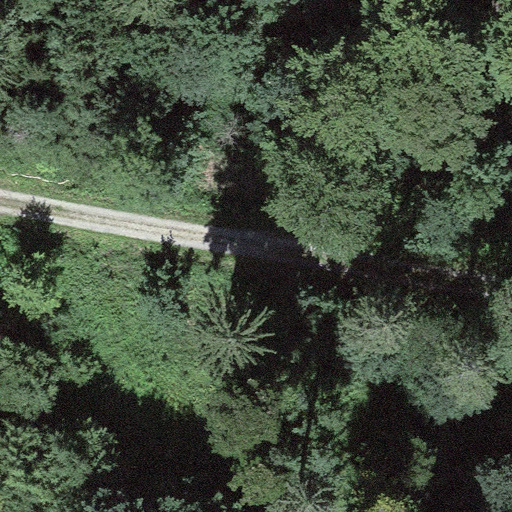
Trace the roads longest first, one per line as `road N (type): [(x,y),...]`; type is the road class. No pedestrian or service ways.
road 1 (track): [(511,286),(0,198)]
road 2 (track): [(496,0),(471,118),(305,248)]
